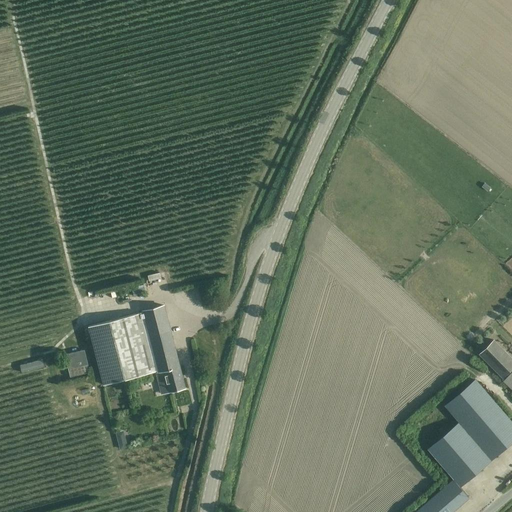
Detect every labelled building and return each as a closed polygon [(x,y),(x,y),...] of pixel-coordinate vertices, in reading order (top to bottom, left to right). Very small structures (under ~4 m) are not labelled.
[(140,313),(155,371),(161,393),(186,387),(164,303),(139,310),(140,313)] [(155,371),(140,313),(88,326),(103,384),(155,371)] [(502,377),(511,367),(511,358),(493,340),(479,354),(502,377)] [(84,348),(65,353),(70,376),(89,371),(84,348)] [(459,487),(511,441),(511,422),(476,381),(445,407),(458,422),(427,449),(453,479),(415,511),(451,511),(468,497),(459,487)]
